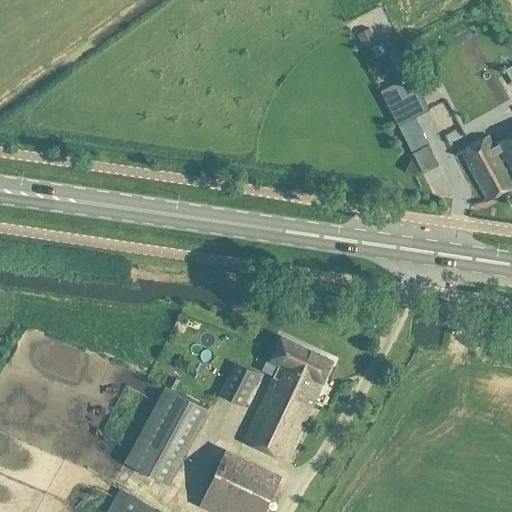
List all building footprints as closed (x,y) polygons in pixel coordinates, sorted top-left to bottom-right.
[(388,83),(403,80),(406,95),(418,92),(407,40),(380,45),(388,83)] [(410,98),(417,125),(438,119),(431,93),(410,98)] [(420,127),(424,138),(441,132),(437,121),(420,127)] [(511,134),(496,143),(511,174),(511,134)] [(487,201),(511,186),(511,183),(487,137),(461,151),(487,201)] [(242,441),(284,461),(332,361),(280,336),(269,360),(278,364),(242,441)] [(219,396),(252,411),(266,379),(234,364),(219,396)] [(208,409),(162,385),(122,460),(168,484),(208,409)] [(198,507),(209,511),(263,511),(282,475),(225,448),(198,507)] [(157,511),(120,490),(107,511),(157,511)]
